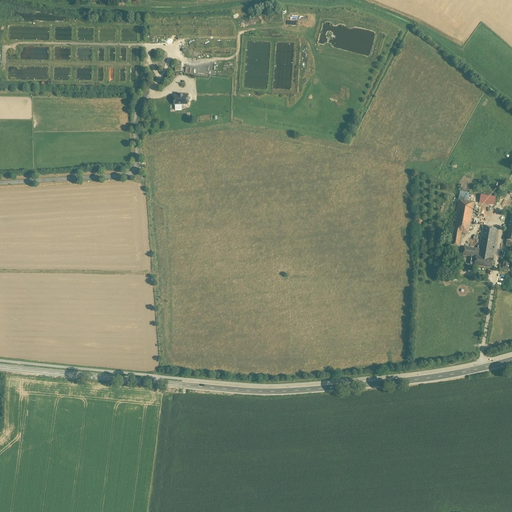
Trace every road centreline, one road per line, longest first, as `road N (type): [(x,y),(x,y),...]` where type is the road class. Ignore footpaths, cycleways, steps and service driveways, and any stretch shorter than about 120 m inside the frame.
road 1 (track): [(239,17),(236,85),(227,93),(149,93),(135,118),(139,174),(0,183)]
road 2 (secondary): [(0,477),(37,435),(84,407),(247,390)]
road 3 (secondary): [(247,390),(425,378),(511,359)]
road 4 (secondary): [(0,366),(247,390)]
